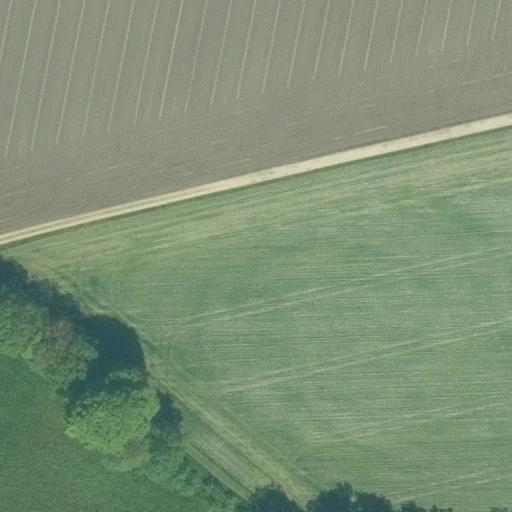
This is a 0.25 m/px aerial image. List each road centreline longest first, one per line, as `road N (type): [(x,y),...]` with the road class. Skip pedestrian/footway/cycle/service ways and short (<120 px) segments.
road 1 (unclassified): [(511,115),(0,236)]
road 2 (track): [(0,292),(56,329),(215,478),(266,511)]
